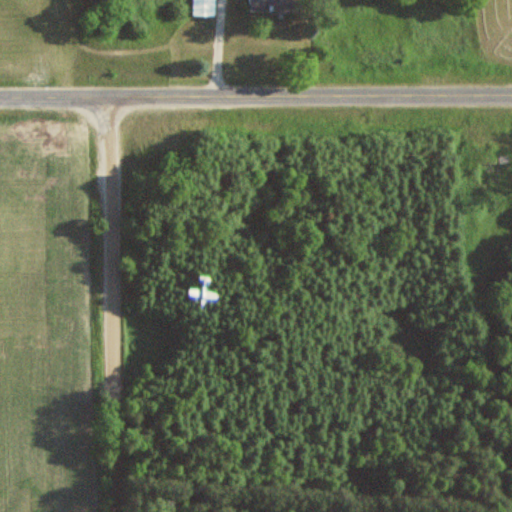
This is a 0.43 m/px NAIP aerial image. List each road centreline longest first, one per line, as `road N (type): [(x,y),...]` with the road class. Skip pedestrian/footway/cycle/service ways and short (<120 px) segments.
road 1 (residential): [(511,94),(0,96)]
road 2 (residential): [(111,511),(111,96)]
